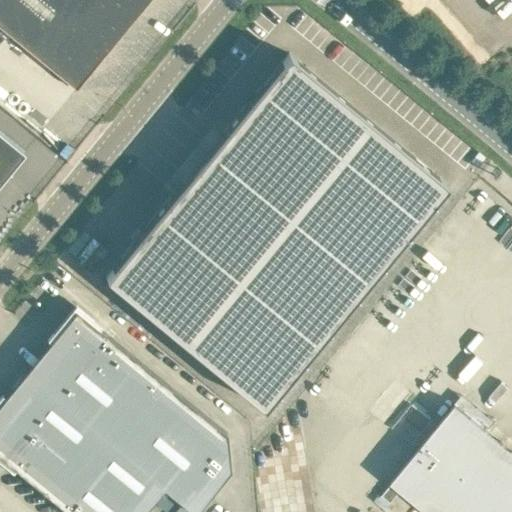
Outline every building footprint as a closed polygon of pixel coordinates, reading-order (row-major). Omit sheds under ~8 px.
[(0,0),(0,25),(76,88),(147,0),(0,0)] [(171,195),(104,276),(263,406),(447,183),(288,52),(222,133),(171,195)] [(0,181),(24,152),(0,131),(0,181)] [(71,358),(47,387),(46,388),(165,486),(164,487),(193,511),(194,511),(230,468),(227,432),(99,327),(101,324),(75,303),(47,338),(50,340),(48,342),(49,344),(51,342),(71,358)] [(69,511),(143,511),(164,487),(165,486),(46,388),(47,387),(26,369),(4,395),(2,392),(0,394),(0,459),(12,470),(15,467),(69,511)] [(511,511),(511,448),(456,403),(392,480),(393,481),(382,495),(391,503),(403,489),(430,511),(511,511)]
